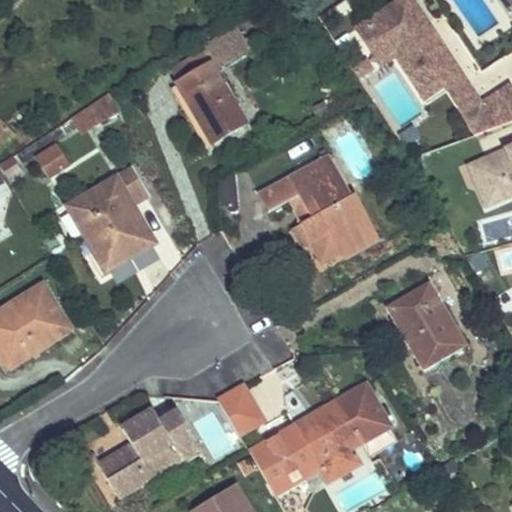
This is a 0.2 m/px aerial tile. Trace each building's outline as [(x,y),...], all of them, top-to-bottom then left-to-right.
[(435,28),(418,0),(396,0),(359,23),(362,27),(406,0),(407,0),(428,33),(435,28)] [(463,74),(435,28),(428,33),(407,0),(406,0),(362,27),(375,48),(390,39),(423,93),(441,83),(437,76),(443,73),(449,83),(463,74)] [(203,56),(241,34),(237,28),(199,50),(201,53),(203,56)] [(241,34),(203,56),(209,66),(212,70),(249,49),(241,34)] [(203,56),(201,53),(198,55),(205,69),(209,66),(203,56)] [(373,64),(367,54),(353,62),(359,72),(373,64)] [(205,69),(198,55),(171,71),(179,84),(176,86),(209,144),(244,124),(212,70),(209,66),(205,69)] [(481,103),(463,74),(449,83),(443,73),(437,76),(441,83),(423,93),(425,97),(443,86),(461,114),(481,103)] [(511,84),(481,103),(461,114),(476,138),(511,123),(511,84)] [(95,126),(113,116),(107,104),(89,114),(95,126)] [(33,155),(43,181),(68,171),(58,145),(33,155)] [(511,151),(489,162),(484,164),(487,173),(484,184),(478,187),(488,210),(511,199),(511,197),(511,194),(511,193),(511,151)] [(363,237),(344,202),(345,202),(346,200),(324,161),(259,196),(269,213),(282,206),(287,216),(305,206),(313,220),(302,226),(313,247),(323,264),(342,253),(365,241),(363,237)] [(487,173),(484,164),(470,170),(478,187),(484,184),(487,173)] [(147,198),(132,170),(130,171),(118,178),(118,179),(133,206),(147,198)] [(439,171),(424,180),(427,186),(443,177),(439,171)] [(238,213),(235,176),(219,184),(220,205),(228,205),(230,207),(232,210),(233,213),(238,213)] [(454,195),(443,177),(427,186),(438,204),(454,195)] [(155,244),(133,206),(118,179),(118,178),(67,207),(102,268),(131,251),(135,257),(155,244)] [(0,200),(8,195),(0,181),(0,200)] [(377,242),(353,198),(346,200),(345,202),(344,202),(363,237),(365,241),(342,253),(345,259),(377,242)] [(313,247),(302,226),(294,231),(305,251),(313,247)] [(135,257),(131,251),(102,268),(105,274),(135,257)] [(465,347),(428,284),(385,309),(422,373),(465,347)] [(69,327),(44,286),(0,312),(0,359),(7,370),(31,356),(28,351),(69,327)] [(72,331),(69,327),(28,351),(31,356),(72,331)] [(351,450),(390,428),(366,386),(249,453),(267,484),(313,459),(320,471),(326,482),(358,464),(351,450)] [(263,422),(244,388),(221,400),(219,400),(239,435),(263,422)] [(118,500),(200,450),(178,414),(160,424),(153,412),(123,429),(133,446),(99,467),(118,500)] [(320,471),(313,459),(267,484),(274,497),(320,471)] [(444,477),(460,468),(455,460),(439,469),(444,477)] [(250,511),(238,489),(199,511),(250,511)]
